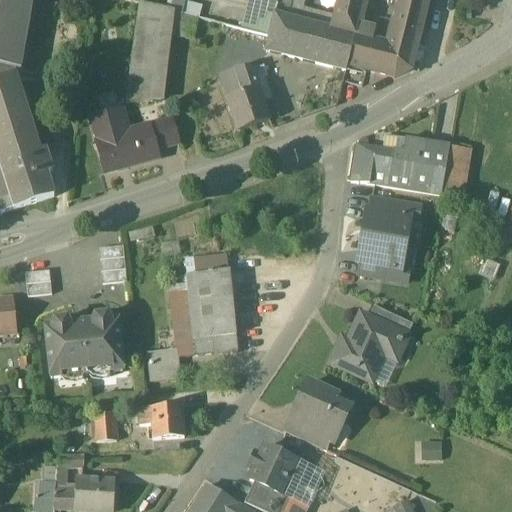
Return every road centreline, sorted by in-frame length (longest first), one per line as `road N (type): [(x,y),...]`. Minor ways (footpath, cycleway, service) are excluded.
road 1 (residential): [(336,136),(320,282),(171,511)]
road 2 (tertiary): [(0,246),(336,136)]
road 3 (tertiary): [(336,136),(511,30)]
